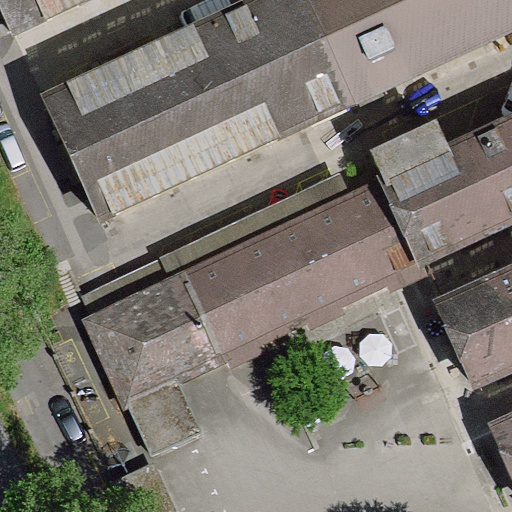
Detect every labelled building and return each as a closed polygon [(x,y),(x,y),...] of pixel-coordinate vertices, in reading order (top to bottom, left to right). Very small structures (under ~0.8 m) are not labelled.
[(0,0),(0,15),(0,16),(13,43),(104,0),(0,0)] [(511,0),(260,0),(42,101),(88,200),(100,225),(410,80),(511,32),(511,0)] [(423,279),(420,272),(511,230),(511,122),(465,144),(446,153),(436,131),(386,154),(370,162),(381,186),(368,192),(349,201),(339,179),(164,259),(174,281),(81,324),(122,412),(128,409),(151,458),(189,441),(201,435),(179,387),(231,363),(233,367),(248,360),(263,353),(261,348),(306,327),(308,332),(331,322),(344,316),(341,309),(382,290),(385,296),(411,284),(423,279)] [(511,276),(466,297),(437,311),(477,398),(511,382),(511,276)] [(511,421),(489,432),(511,482),(511,421)] [(175,511),(154,466),(106,488),(117,511),(175,511)]
